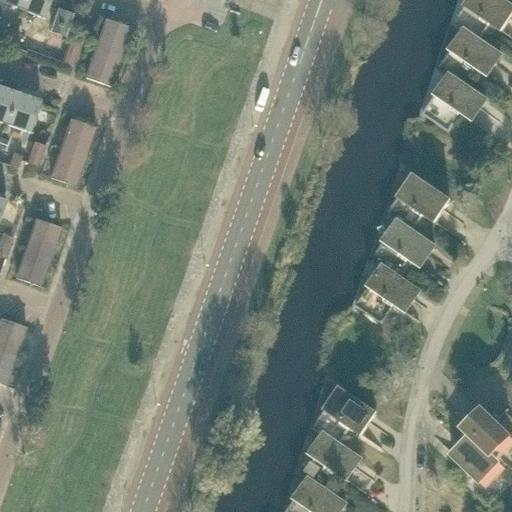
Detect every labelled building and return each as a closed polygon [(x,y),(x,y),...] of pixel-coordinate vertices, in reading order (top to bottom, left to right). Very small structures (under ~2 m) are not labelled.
[(0,0),(0,1),(21,10),(25,0),(0,0)] [(45,19),(52,0),(25,0),(21,10),(45,19)] [(480,42),(480,41),(488,29),(504,42),(508,37),(511,30),(511,10),(498,0),(470,0),(453,26),(464,33),(464,32),(480,42)] [(65,37),(73,16),(59,11),(52,33),(65,37)] [(121,59),(131,30),(106,21),(96,50),(121,59)] [(0,42),(7,45),(12,33),(4,30),(0,39),(0,42)] [(480,41),(480,42),(464,32),(464,33),(438,71),(449,78),(449,77),(465,87),(465,86),(477,69),(488,77),(501,58),(502,56),(480,41)] [(15,48),(20,36),(12,33),(7,45),(15,48)] [(73,67),(80,47),(70,43),(63,63),(73,67)] [(111,88),(121,59),(96,50),(86,79),(111,88)] [(465,86),(465,87),(449,77),(449,78),(423,116),(431,121),(449,133),(455,125),(462,114),(473,122),(486,103),(487,101),(465,86)] [(18,95),(16,95),(0,89),(0,122),(7,125),(18,95)] [(31,133),(41,104),(18,95),(7,125),(31,133)] [(86,159),(96,130),(71,121),(61,150),(86,159)] [(38,167),(45,147),(35,144),(28,164),(38,167)] [(76,188),(86,159),(61,150),(51,179),(76,188)] [(18,170),(23,157),(14,154),(10,167),(18,170)] [(437,224),(451,202),(414,177),(387,217),(397,224),(398,223),(413,234),(414,232),(425,216),(437,224)] [(51,259),(62,230),(36,221),(26,250),(51,259)] [(414,232),(413,234),(398,223),(397,224),(372,262),(382,269),(383,268),(398,278),(399,277),(410,261),(422,268),(435,249),(436,247),(414,232)] [(0,257),(6,260),(13,239),(3,236),(0,243),(0,257)] [(41,288),(51,259),(26,250),(16,279),(41,288)] [(399,277),(398,278),(383,268),(382,269),(356,307),(382,325),(387,319),(388,316),(395,306),(407,313),(419,295),(421,292),(399,277)] [(0,352),(17,358),(27,330),(1,321),(0,324),(0,352)] [(0,384),(6,387),(17,358),(0,352),(0,384)] [(377,415),(366,408),(340,390),(313,430),(323,437),(324,436),(339,446),(340,445),(351,428),(363,436),(376,417),(377,415)] [(511,438),(495,422),(483,411),(463,430),(471,437),(474,440),(497,462),(498,461),(511,446),(511,438)] [(340,445),(339,446),(324,436),(323,437),(298,475),(308,482),(309,481),(324,491),(325,490),(336,473),(348,481),(360,463),(362,460),(340,445)] [(497,462),(474,440),(471,437),(465,444),(453,456),(480,483),(480,482),(486,488),(498,476),(504,470),(505,471),(506,469),(498,461),(497,462)] [(325,490),(324,491),(309,481),(308,482),(287,511),(341,511),(346,507),(347,505),(325,490)]
